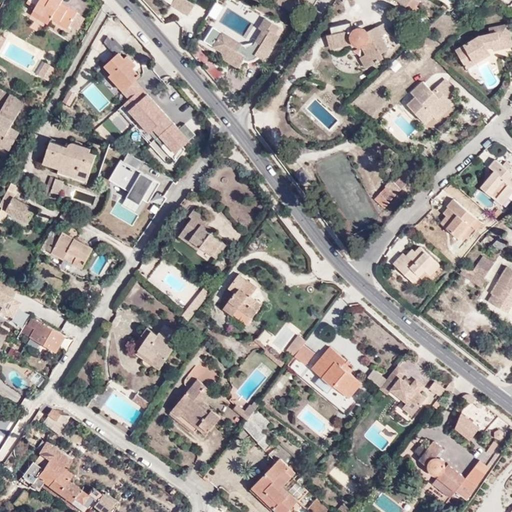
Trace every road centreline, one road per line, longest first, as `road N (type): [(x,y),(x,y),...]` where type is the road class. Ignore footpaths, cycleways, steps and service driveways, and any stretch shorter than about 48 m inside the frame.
road 1 (residential): [(48,390),(232,126)]
road 2 (residential): [(354,279),(496,125),(511,138)]
road 3 (secondary): [(511,407),(354,279)]
road 4 (residential): [(199,511),(189,487),(48,390)]
road 5 (secondary): [(354,279),(232,126)]
road 6 (secondary): [(232,126),(124,0)]
road 7 (residential): [(232,126),(324,0)]
